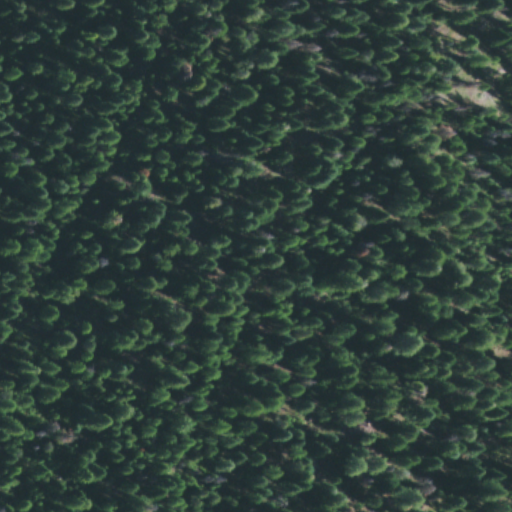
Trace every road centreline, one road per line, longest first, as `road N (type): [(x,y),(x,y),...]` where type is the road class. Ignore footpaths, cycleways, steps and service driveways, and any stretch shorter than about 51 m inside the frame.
road 1 (track): [(511,77),(492,72),(439,96),(373,173),(272,430),(266,511)]
road 2 (track): [(0,302),(201,0)]
